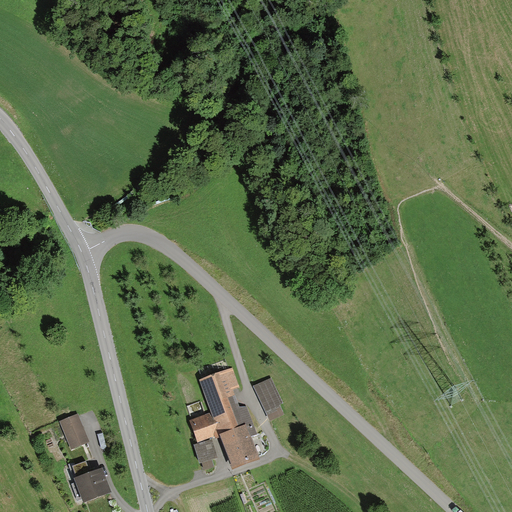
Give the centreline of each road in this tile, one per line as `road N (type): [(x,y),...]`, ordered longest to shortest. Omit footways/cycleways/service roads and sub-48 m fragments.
road 1 (unclassified): [(82,252),(119,234),(153,237),(456,511)]
road 2 (tertiary): [(147,511),(82,252)]
road 3 (tertiary): [(82,252),(0,118)]
